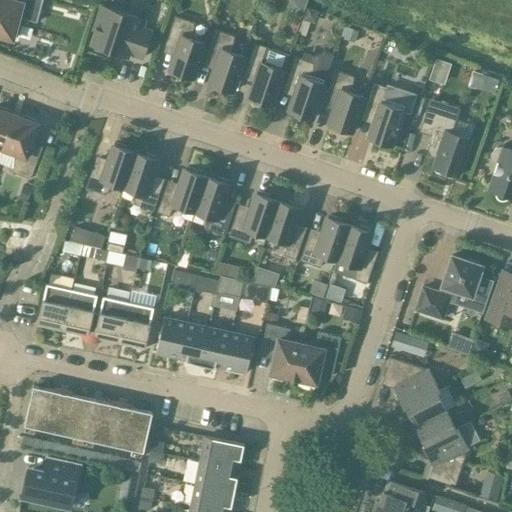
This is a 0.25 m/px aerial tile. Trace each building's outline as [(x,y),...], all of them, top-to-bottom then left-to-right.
[(42,0),(0,0),(0,34),(13,38),(18,16),(37,21),(42,0)] [(104,5),(91,43),(96,45),(95,49),(110,54),(111,50),(128,56),(129,52),(142,57),(151,30),(143,27),(146,19),(104,5)] [(193,38),(195,22),(175,15),(167,41),(178,45),(170,70),(172,70),(171,73),(181,77),(182,74),(192,77),(204,42),(193,38)] [(232,51),(235,35),(215,28),(206,55),(218,59),(210,83),(212,84),(211,87),(221,90),(222,87),(232,91),(244,55),(232,51)] [(272,104),(289,53),(255,42),(246,68),(258,72),(250,96),(251,97),(250,100),(261,104),(262,101),(272,104)] [(295,55),(286,82),(298,86),(289,110),(291,110),(290,113),(301,117),(302,114),(312,117),(334,54),(325,51),(316,55),(305,51),(303,58),(295,55)] [(450,62),(437,58),(430,78),(443,82),(450,62)] [(467,84),(482,88),(487,73),(472,68),(467,84)] [(335,69),(326,95),(337,99),(329,123),(331,124),(330,127),(341,131),(342,128),(352,131),(364,95),(352,91),(354,75),(335,69)] [(375,82),(366,108),(377,112),(373,126),(369,137),(371,137),(370,140),(381,144),(382,141),(392,144),(403,111),(410,113),(417,93),(387,83),(386,86),(375,82)] [(431,98),(422,123),(434,127),(427,148),(430,154),(436,156),(433,166),(435,166),(436,170),(449,174),(450,171),(460,174),(472,139),(452,132),(460,108),(431,98)] [(0,146),(4,148),(16,114),(9,112),(10,110),(0,106),(0,146)] [(23,117),(16,114),(4,148),(14,152),(13,166),(11,171),(31,178),(42,146),(31,142),(38,122),(35,121),(36,119),(23,115),(23,117)] [(124,187),(136,151),(127,148),(128,145),(117,142),(116,145),(114,144),(106,168),(94,164),(87,187),(99,191),(101,184),(111,187),(113,183),(124,187)] [(511,148),(503,146),(501,145),(500,145),(498,146),(497,146),(495,147),(494,148),(493,149),(493,151),(492,152),(492,154),(493,155),(493,157),(494,158),(495,159),(496,160),(498,161),(489,188),(496,190),(496,191),(496,193),(496,194),(497,196),(497,197),(498,198),(500,199),(501,199),(502,200),(504,200),(505,199),(507,199),(508,198),(509,197),(510,196),(510,195),(511,195),(511,148)] [(145,155),(136,151),(124,187),(135,191),(135,195),(144,198),(142,206),(154,210),(161,187),(150,183),(158,159),(156,158),(157,155),(146,152),(145,155)] [(195,211),(207,175),(198,172),(199,169),(188,165),(187,168),(186,168),(177,192),(166,188),(158,211),(170,215),(173,207),(182,210),(184,207),(195,211)] [(217,178),(207,175),(195,211),(207,215),(206,219),(215,222),(213,229),(225,233),(233,211),(221,207),(229,182),(227,182),(228,179),(218,175),(217,178)] [(267,235),(279,199),(269,196),(270,193),(260,189),(259,192),(257,192),(248,216),(237,212),(229,235),(249,242),(255,231),(267,235)] [(288,202),(279,199),(267,235),(278,239),(278,243),(287,246),(284,253),(296,258),(304,235),(292,231),(301,207),(299,206),(300,203),(289,199),(288,202)] [(338,259),(350,223),(341,220),(342,217),(331,214),(330,217),(328,216),(320,240),(308,236),(300,259),(320,266),(327,255),(338,259)] [(359,227),(350,223),(338,259),(349,263),(349,267),(358,270),(355,278),(368,282),(375,259),(363,255),(372,231),(370,230),(371,227),(360,224),(359,227)] [(63,250),(79,254),(81,243),(69,240),(65,239),(63,250)] [(124,244),(108,240),(106,248),(123,252),(124,244)] [(106,248),(101,247),(88,244),(86,255),(104,259),(106,248)] [(123,264),(136,266),(138,255),(126,253),(123,264)] [(458,290),(473,294),(483,264),(480,263),(481,260),(468,255),(467,259),(452,254),(440,291),(424,285),(416,308),(443,317),(450,295),(456,297),(458,290)] [(138,255),(136,266),(149,269),(151,258),(138,255)] [(256,265),(252,279),(275,285),(278,270),(256,265)] [(183,286),(186,273),(174,270),(171,283),(183,286)] [(220,281),(197,276),(194,289),(210,292),(217,293),(220,281)] [(226,293),(240,296),(244,281),(230,277),(226,293)] [(254,300),(258,284),(244,281),(240,296),(254,300)] [(63,330),(72,288),(47,283),(38,324),(63,330)] [(511,324),(511,285),(509,295),(495,291),(486,318),(511,327),(511,324)] [(97,294),(72,288),(63,330),(83,334),(89,330),(97,294)] [(139,290),(136,302),(153,305),(155,293),(139,290)] [(119,342),(129,301),(103,295),(95,331),(99,338),(119,342)] [(154,306),(129,301),(119,342),(145,348),(154,306)] [(179,356),(187,321),(164,316),(156,351),(179,356)] [(209,327),(187,321),(179,356),(187,358),(187,360),(201,363),(209,327)] [(289,375),(294,377),(302,342),(288,339),(290,328),(267,323),(261,349),(275,352),(274,358),(270,376),(288,380),(289,375)] [(232,332),(209,327),(201,363),(215,366),(216,364),(224,366),(232,332)] [(423,354),(427,339),(394,330),(390,345),(423,354)] [(451,330),(446,345),(468,352),(473,337),(451,330)] [(316,386),(321,361),(335,364),(341,336),(318,331),(315,345),(302,342),(294,377),(299,378),(298,382),(316,386)] [(232,332),(224,366),(247,371),(254,337),(232,332)] [(404,406),(406,405),(438,389),(440,388),(430,368),(391,356),(381,383),(394,387),(404,406)] [(144,450),(152,411),(34,384),(25,424),(144,450)] [(447,408),(438,389),(406,405),(414,420),(411,422),(404,419),(399,432),(447,408)] [(447,408),(399,432),(412,437),(415,429),(417,428),(425,443),(457,427),(447,408)] [(457,427),(425,443),(423,444),(432,463),(428,476),(456,485),(469,446),(459,426),(457,427)] [(205,435),(200,462),(239,470),(244,443),(205,435)] [(150,452),(161,454),(163,443),(152,441),(150,452)] [(161,454),(150,452),(149,463),(159,465),(161,454)] [(22,495),(32,498),(32,501),(52,505),(53,502),(71,506),(80,463),(48,456),(45,470),(34,467),(32,475),(27,474),(22,495)] [(200,462),(195,483),(234,491),(239,470),(200,462)] [(126,463),(120,495),(134,498),(140,466),(126,463)] [(483,496),(494,496),(495,471),(484,471),(483,496)] [(376,511),(377,511),(425,511),(428,505),(422,503),(426,491),(391,480),(387,491),(384,490),(376,511)] [(195,483),(190,507),(216,511),(230,511),(234,491),(195,483)] [(141,497),(152,499),(154,488),(143,486),(141,497)] [(436,493),(431,507),(445,511),(461,511),(465,503),(436,493)] [(152,499),(141,497),(139,508),(150,510),(152,499)]
